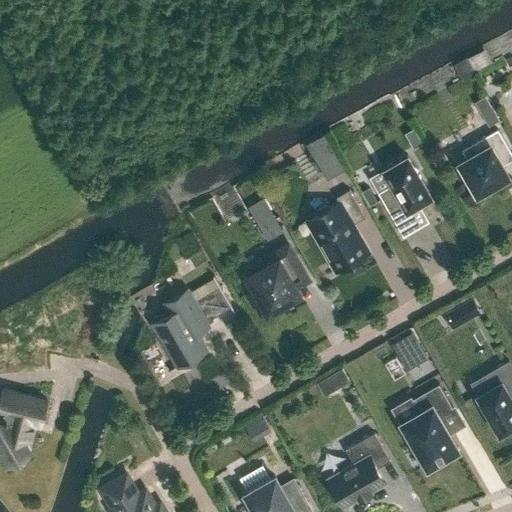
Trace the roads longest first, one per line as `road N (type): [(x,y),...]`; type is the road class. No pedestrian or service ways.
road 1 (residential): [(178,446),(511,256)]
road 2 (residential): [(178,446),(142,394),(85,366),(56,367)]
